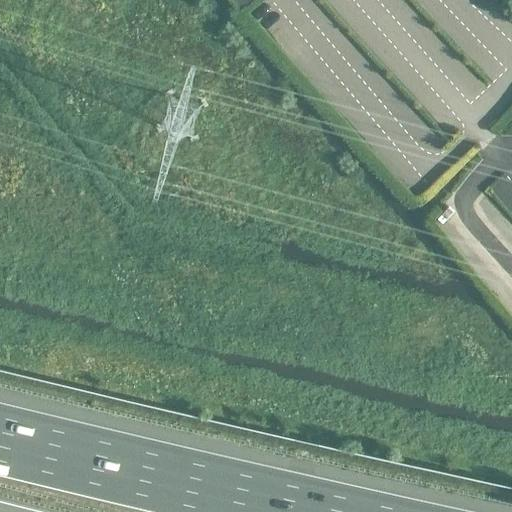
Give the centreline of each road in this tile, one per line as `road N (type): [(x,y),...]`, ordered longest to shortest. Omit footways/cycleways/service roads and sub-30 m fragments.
road 1 (secondary): [(511,353),(119,248),(0,182)]
road 2 (motorway): [(299,511),(0,443)]
road 3 (unknown): [(474,120),(505,82),(506,66),(440,0)]
